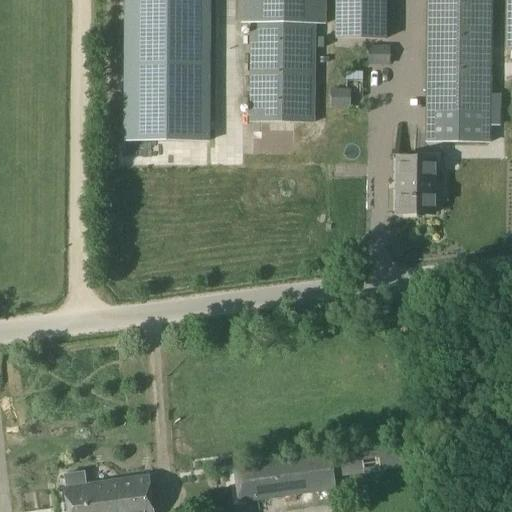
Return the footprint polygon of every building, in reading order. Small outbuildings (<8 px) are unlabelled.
[(121,0),(120,139),(204,140),(205,0),(121,0)] [(323,20),(323,0),(243,0),(243,19),(252,19),(253,118),(310,119),(313,19),(323,20)] [(384,0),(335,0),(335,39),(385,40),(384,0)] [(428,0),(426,142),(490,143),(490,126),(498,126),(499,94),(490,94),(492,0),(428,0)] [(389,47),(367,47),(368,66),(389,66),(389,47)] [(433,215),(434,161),(398,160),(397,215),(433,215)] [(319,211),(350,212),(351,189),(320,188),(319,211)] [(410,439),(233,463),(238,505),(336,492),(335,479),(414,468),(410,439)] [(66,488),(64,489),(67,511),(108,511),(107,501),(110,500),(107,483),(88,485),(86,486),(84,473),(65,476),(66,488)] [(110,500),(107,501),(108,511),(151,511),(147,477),(114,482),(107,483),(110,500)]
